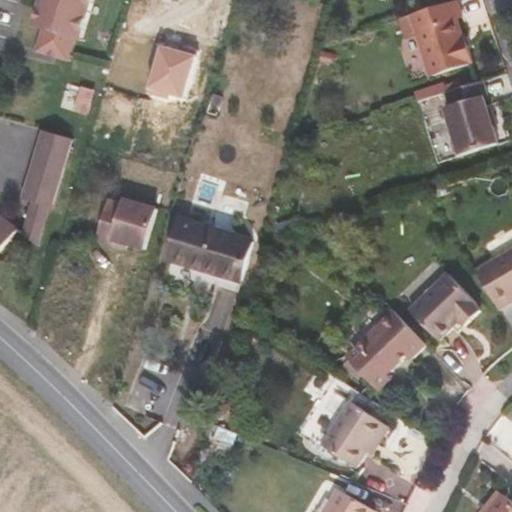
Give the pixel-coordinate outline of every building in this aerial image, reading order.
[(43,0),(36,27),(44,30),(38,51),(68,60),(75,38),(83,41),(94,0),(43,0)] [(464,14),(459,0),(412,15),(431,76),(473,62),(465,36),(463,37),(456,17),(464,14)] [(160,46),(147,91),(184,102),(197,56),(160,46)] [(490,95),(485,80),(446,92),(451,107),(445,109),(460,156),(501,143),(486,96),(490,95)] [(262,189),(277,137),(243,127),(227,179),(262,189)] [(73,140),(46,131),(25,200),(35,203),(26,233),(38,244),(49,207),(52,208),(73,140)] [(98,241),(111,245),(112,240),(128,244),(146,250),(159,209),(125,199),(124,203),(110,199),(98,241)] [(0,254),(19,230),(0,215),(0,254)] [(241,281),(254,240),(184,219),(172,259),(241,281)] [(127,250),(128,244),(112,240),(111,245),(127,250)] [(511,249),(478,269),(502,311),(511,305),(511,249)] [(411,310),(442,342),(461,324),(465,328),(483,312),(478,307),(480,305),(449,273),(411,310)] [(412,362),(428,346),(394,311),(348,357),(382,392),(393,381),(389,377),(408,358),(412,362)] [(369,452),(386,425),(352,402),(324,446),(358,469),(369,452)] [(392,428),(386,425),(369,452),(375,456),(392,428)] [(376,511),(339,490),(325,511),(376,511)] [(491,510),(489,511),(511,511),(511,500),(499,490),(487,506),(491,510)]
